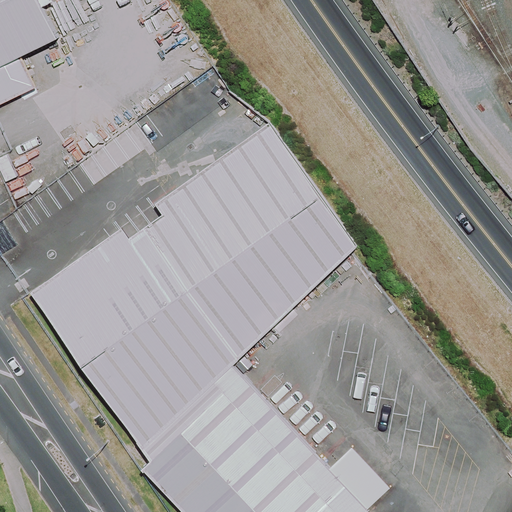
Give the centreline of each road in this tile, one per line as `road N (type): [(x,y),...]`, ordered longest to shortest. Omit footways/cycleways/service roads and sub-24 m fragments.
road 1 (trunk): [(312,0),(511,261)]
road 2 (secondary): [(99,511),(0,373)]
